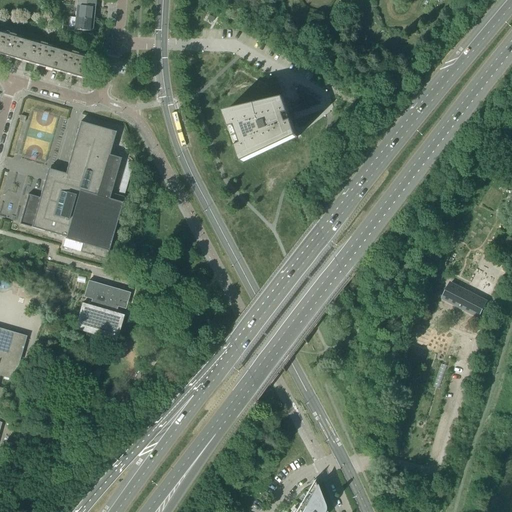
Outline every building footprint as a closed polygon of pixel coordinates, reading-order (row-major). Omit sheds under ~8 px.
[(76,0),(76,6),(94,8),(95,0),(76,0)] [(76,6),(75,19),(93,20),(94,8),(76,6)] [(63,17),(57,16),(55,38),(67,41),(69,35),(62,33),(63,17)] [(93,20),(75,19),(74,31),(92,32),(93,20)] [(9,35),(0,32),(0,55),(3,57),(4,57),(6,58),(7,58),(8,58),(15,60),(18,61),(21,62),(27,40),(13,36),(12,36),(9,35)] [(245,42),(264,56),(271,46),(252,32),(245,42)] [(41,44),(27,40),(21,62),(24,63),(26,63),(34,66),(36,67),(37,67),(38,67),(39,67),(46,69),(49,70),(52,71),(59,49),(44,45),(43,45),(41,44)] [(71,53),(59,49),(52,71),(54,72),(57,72),(65,74),(65,75),(67,75),(68,76),(70,76),(76,78),(79,79),(81,79),(83,80),(89,58),(75,54),(71,53)] [(283,99),(224,113),(241,161),(295,135),(283,99)] [(28,195),(19,225),(31,228),(53,235),(65,238),(65,239),(63,247),(80,252),(80,253),(106,260),(108,252),(116,226),(122,203),(124,198),(110,194),(121,159),(109,156),(115,133),(93,126),(91,126),(80,122),(76,135),(71,152),(66,169),(65,174),(64,174),(48,169),(44,181),(39,198),(28,195)] [(128,162),(118,193),(124,195),(133,164),(128,162)] [(509,251),(511,245),(511,239),(501,233),(495,244),(500,246),(501,243),(506,246),(505,249),(509,251)] [(437,271),(430,285),(435,287),(442,274),(437,271)] [(89,307),(84,305),(82,304),(74,330),(116,342),(123,316),(121,315),(121,316),(115,314),(117,307),(125,310),(130,293),(88,281),(83,298),(91,300),(89,307)] [(451,285),(447,294),(483,313),(487,304),(451,285)] [(0,428),(1,423),(0,422),(0,376),(14,381),(26,337),(11,332),(10,337),(0,334),(0,428)] [(325,511),(326,511),(325,511),(316,487),(295,511),(325,511)]
